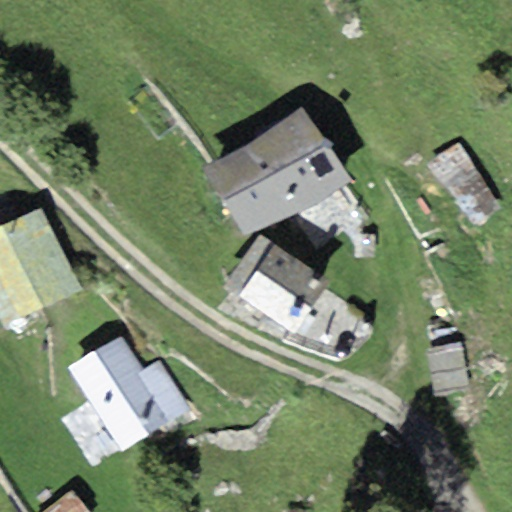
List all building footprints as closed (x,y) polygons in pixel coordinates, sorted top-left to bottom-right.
[(300,113),(207,171),(247,241),(294,216),(353,182),(300,113)] [(45,210),(0,232),(0,315),(7,329),(85,292),(45,210)] [(330,281),(278,247),(243,299),(298,334),(330,281)] [(123,336),(69,370),(124,451),(192,410),(161,362),(147,371),(123,336)] [(47,511),(87,511),(73,492),(47,511)]
